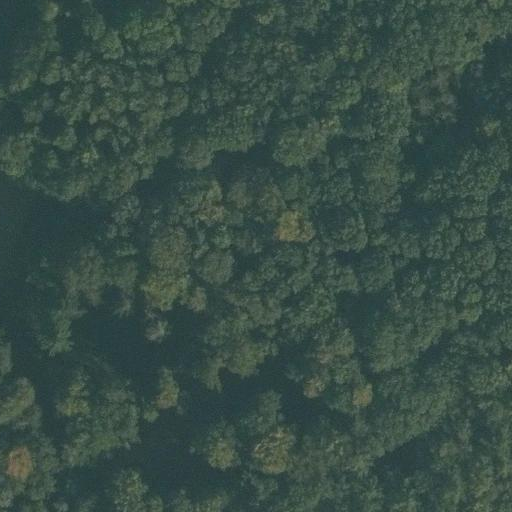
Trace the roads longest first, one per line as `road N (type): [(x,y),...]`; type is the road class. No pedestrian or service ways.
road 1 (track): [(0,140),(103,202),(341,304)]
road 2 (track): [(341,304),(426,125),(511,70)]
road 3 (track): [(341,304),(273,511)]
road 4 (track): [(341,304),(511,353)]
